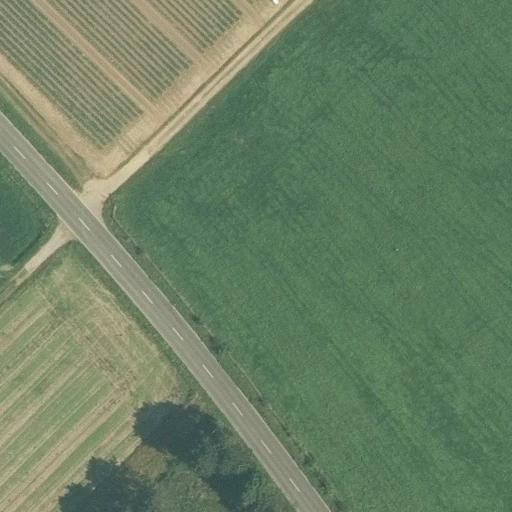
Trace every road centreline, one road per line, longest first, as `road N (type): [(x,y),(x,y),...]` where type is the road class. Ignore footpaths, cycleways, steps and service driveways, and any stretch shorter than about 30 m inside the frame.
road 1 (secondary): [(319,511),(204,352),(0,139)]
road 2 (track): [(0,324),(90,236),(101,202),(318,0)]
road 3 (track): [(0,90),(101,202)]
